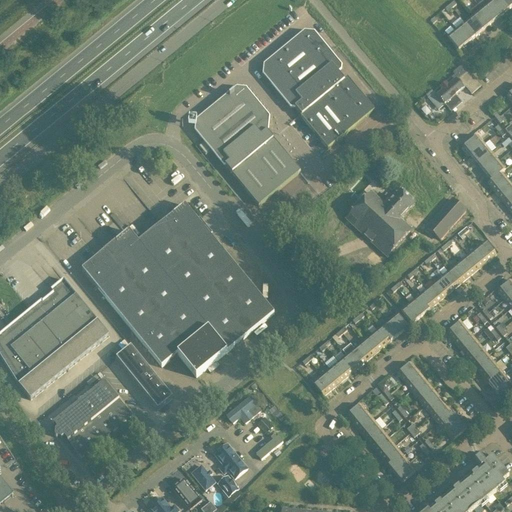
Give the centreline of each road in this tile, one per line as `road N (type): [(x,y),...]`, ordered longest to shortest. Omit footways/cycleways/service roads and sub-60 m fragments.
road 1 (unclassified): [(74,511),(296,315),(291,288),(170,147)]
road 2 (unclassified): [(0,188),(226,0)]
road 3 (unknown): [(29,235),(102,326),(105,345),(29,404),(0,370)]
road 4 (motorway): [(0,159),(195,0)]
road 5 (residential): [(386,511),(326,438),(324,421),(416,342)]
road 6 (unclassified): [(0,259),(131,152),(170,147)]
road 7 (motorway): [(152,0),(0,124)]
road 8 (unclassified): [(436,140),(315,0)]
road 9 (residential): [(511,259),(436,140)]
road 10 (residential): [(386,511),(464,446),(496,430)]
road 11 (residential): [(416,342),(511,263)]
road 12 (residential): [(496,430),(469,389),(448,381),(416,342)]
